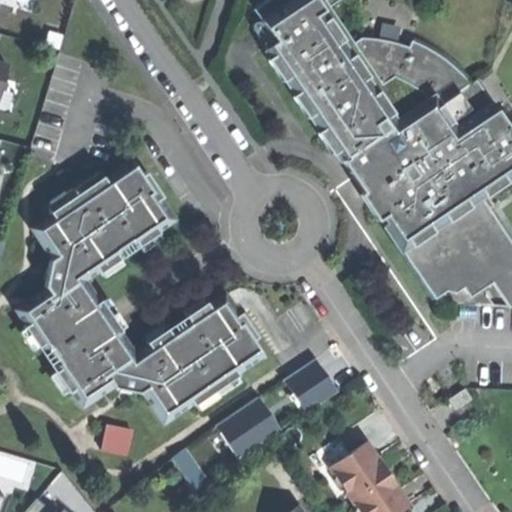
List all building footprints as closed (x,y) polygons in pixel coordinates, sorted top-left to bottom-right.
[(382,222),(434,305),(446,300),(455,300),(463,294),(470,305),(492,290),(507,316),(511,315),(511,249),(482,202),(504,189),(505,172),(503,151),(496,125),(488,108),(494,106),(482,87),(475,91),(465,78),(447,63),(417,46),(406,51),(393,45),(358,43),(351,53),(326,16),(353,0),(278,0),(261,11),(274,32),(264,39),(277,60),(292,82),(301,97),(316,119),(324,134),(339,156),(351,174),(365,197),(382,222)] [(288,85),(292,82),(277,60),(272,62),(288,85)] [(311,122),(316,119),(301,97),(296,100),(311,122)] [(335,159),(339,156),(324,134),(320,137),(335,159)] [(210,305),(185,322),(189,326),(176,334),(172,330),(149,346),(134,357),(118,333),(95,300),(79,276),(94,266),(119,250),(117,246),(129,238),(131,242),(156,225),(170,216),(157,197),(141,173),(139,175),(129,162),(103,180),(49,215),(30,228),(50,258),(46,261),(41,286),(43,290),(14,309),(24,323),(20,326),(37,351),(41,348),(53,366),(49,369),(65,392),(69,389),(78,404),(108,384),(111,388),(136,393),(140,391),(160,421),(189,401),(233,371),(260,353),(250,340),(253,338),(237,316),(223,296),(210,305)] [(144,171),(141,173),(157,197),(160,195),(144,171)] [(46,212),(49,215),(103,180),(100,176),(46,212)] [(379,224),(382,222),(365,197),(362,199),(379,224)] [(159,230),(156,225),(131,242),(119,250),(94,266),(97,270),(159,230)] [(119,250),(131,242),(129,238),(117,246),(119,250)] [(100,297),(95,300),(118,333),(122,330),(110,311),(100,297)] [(146,342),(149,346),(172,330),(185,322),(210,305),(207,302),(146,342)] [(241,314),(237,316),(253,338),(256,336),(241,314)] [(185,322),(172,330),(176,334),(189,326),(185,322)] [(37,351),(49,369),(53,366),(41,348),(37,351)] [(285,376),(305,410),(339,390),(319,356),(285,376)] [(236,375),(233,371),(189,401),(191,405),(236,375)] [(264,395),(218,420),(236,452),(282,427),(264,395)] [(108,421),(103,449),(130,454),(135,426),(108,421)] [(227,460),(236,454),(217,425),(208,431),(227,460)] [(336,495),(345,489),(343,487),(340,489),(332,478),(336,475),(329,465),(350,451),(339,433),(308,453),(336,495)] [(397,511),(407,504),(385,471),(365,441),(350,451),(329,465),(336,475),(332,478),(340,489),(343,487),(345,489),(355,504),(353,511),(397,511)] [(189,447),(176,455),(197,487),(210,479),(189,447)] [(0,511),(5,511),(9,496),(0,494),(0,511)] [(64,511),(39,494),(26,511),(64,511)]
